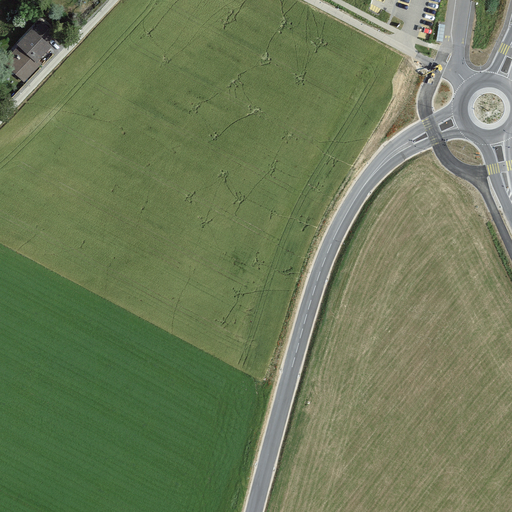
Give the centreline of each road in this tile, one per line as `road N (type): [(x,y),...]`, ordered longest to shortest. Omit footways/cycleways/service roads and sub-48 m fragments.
road 1 (tertiary): [(256,511),(325,264),(391,156),(462,119)]
road 2 (residential): [(113,0),(0,120)]
